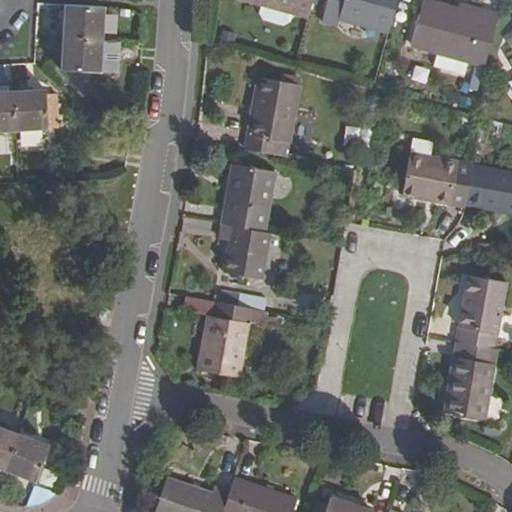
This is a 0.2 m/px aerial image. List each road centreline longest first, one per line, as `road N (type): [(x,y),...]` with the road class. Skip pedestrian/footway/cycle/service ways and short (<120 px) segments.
road 1 (residential): [(322,427),(359,243),(431,254),(394,440)]
road 2 (residential): [(170,0),(164,125),(114,390)]
road 3 (residential): [(114,390),(322,427)]
road 4 (residential): [(394,440),(451,452),(511,487)]
